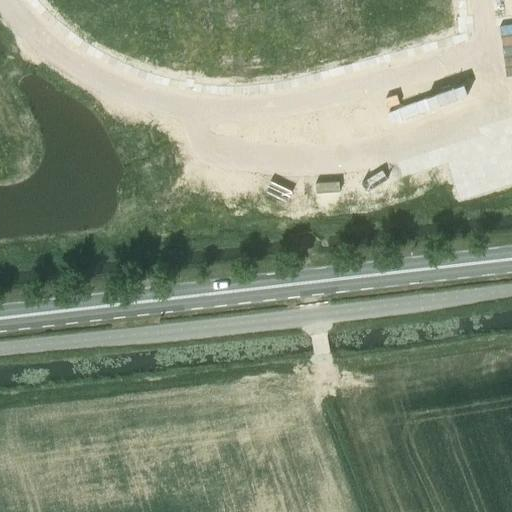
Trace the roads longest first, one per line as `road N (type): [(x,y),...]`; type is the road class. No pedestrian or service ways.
road 1 (residential): [(3,0),(52,56),(90,81),(143,100),(215,110),(287,109),(493,58),(485,0)]
road 2 (unclassified): [(0,350),(511,292)]
road 3 (primary): [(0,317),(511,259)]
